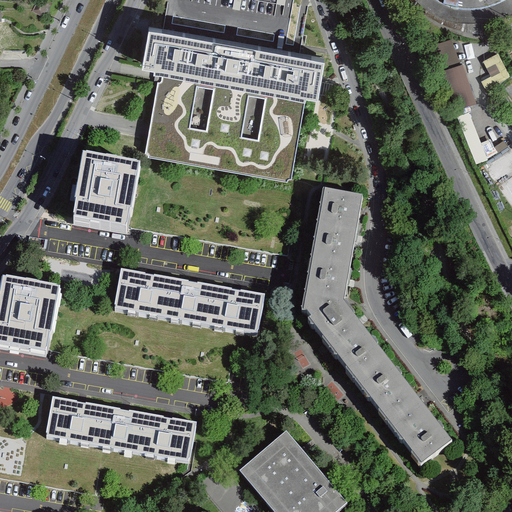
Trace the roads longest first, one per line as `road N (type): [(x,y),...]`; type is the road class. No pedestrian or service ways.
road 1 (residential): [(323,0),(381,171),(377,300),(385,321),(426,365)]
road 2 (unclassified): [(373,0),(511,290)]
road 3 (tertiary): [(0,208),(112,0)]
road 4 (tertiary): [(84,0),(0,169)]
